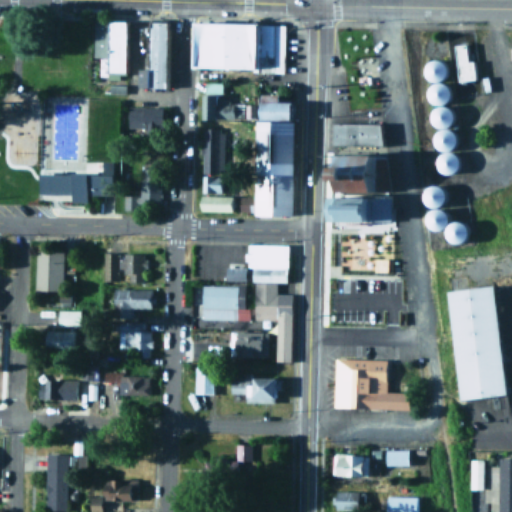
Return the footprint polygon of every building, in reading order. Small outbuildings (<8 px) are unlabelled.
[(136,15),(136,61),(125,61),(125,83),(160,84),(161,16),(136,15)] [(91,55),(105,55),(105,77),(122,77),(122,19),(92,19),(91,55)] [(249,21),(186,21),(186,65),(249,66),(249,21)] [(283,23),(258,22),(257,70),(282,71),(283,23)] [(453,79),(471,78),(471,58),(464,58),(463,42),(452,42),(453,79)] [(444,85),(436,79),(442,72),(440,62),(434,57),(425,58),(419,65),(420,74),(428,81),(422,87),(423,97),(431,104),(425,111),(426,120),(435,127),(428,134),(429,142),(438,149),(431,157),(432,165),(441,173),(448,171),(454,165),(453,154),(446,148),(452,142),(450,131),(442,125),(448,118),(447,109),(439,102),(445,95),(444,85)] [(203,119),(243,120),(243,102),(222,102),(222,83),(203,83),(203,119)] [(289,213),(291,119),(285,119),(285,100),(274,99),(274,92),(255,92),(254,102),(244,102),(244,115),(253,115),(251,173),(258,173),(258,180),(251,180),(251,195),(237,195),(237,211),(289,213)] [(159,126),(160,105),(126,104),(125,125),(159,126)] [(377,142),(377,121),(329,121),(329,143),(377,142)] [(202,173),(223,173),(223,128),(202,128),(202,173)] [(384,153),(332,154),(333,167),(328,167),(328,190),(385,189),(384,153)] [(35,172),(35,192),(68,192),(68,200),(84,200),(84,193),(109,192),(109,159),(99,159),(99,171),(35,172)] [(147,210),(147,204),(159,204),(159,167),(139,167),(139,191),(124,192),(124,210),(147,210)] [(202,192),(222,192),(222,174),(202,174),(202,192)] [(442,220),(442,208),(439,208),(438,183),(419,184),(420,203),(421,203),(422,228),(441,227),(442,241),(461,240),(460,219),(442,220)] [(235,210),(235,196),(202,196),(202,210),(235,210)] [(388,220),(389,197),(317,196),(317,218),(388,220)] [(291,244),(249,244),(249,267),(253,267),(253,320),(277,320),(276,363),(290,363),(291,244)] [(62,290),(62,250),(36,250),(36,290),(62,290)] [(117,282),(117,272),(126,272),(126,282),(144,283),(145,253),(119,252),(119,253),(104,252),(103,281),(117,282)] [(243,266),(223,265),(223,278),(243,279),(243,266)] [(202,283),(202,319),(248,320),(248,283),(202,283)] [(449,290),(465,400),(511,394),(496,284),(449,290)] [(132,318),(132,308),(154,308),(154,289),(114,289),(113,317),(132,318)] [(57,325),(79,325),(79,310),(57,310),(57,325)] [(117,348),(150,348),(150,322),(117,322),(117,348)] [(74,330),(46,330),(46,351),(74,351),(74,330)] [(270,333),(248,333),(248,343),(235,343),(235,358),(270,358),(270,333)] [(336,357),(334,406),(410,408),(411,392),(386,391),(387,358),(336,357)] [(96,366),(82,366),(82,379),(95,380),(96,366)] [(195,395),(213,395),(214,367),(195,367),(195,395)] [(246,402),(278,403),(279,376),(232,374),(231,394),(246,395),(246,402)] [(149,396),(149,376),(119,376),(119,396),(149,396)] [(76,399),(76,379),(40,379),(40,399),(76,399)] [(235,460),(251,460),(251,445),(235,445),(235,460)] [(408,449),(387,449),(387,465),(408,465),(408,449)] [(46,510),(66,510),(67,453),(46,453),(46,510)] [(333,475),(368,475),(368,454),(333,454),(333,475)] [(511,511),(511,455),(497,455),(496,511),(511,511)] [(481,457),(468,457),(468,487),(481,487),(481,457)] [(224,459),(208,460),(209,478),(225,477),(224,459)] [(134,479),(105,479),(105,500),(134,500),(134,479)] [(364,492),(335,492),(335,510),(364,510),(364,492)] [(417,511),(417,496),(388,496),(388,511),(417,511)]
